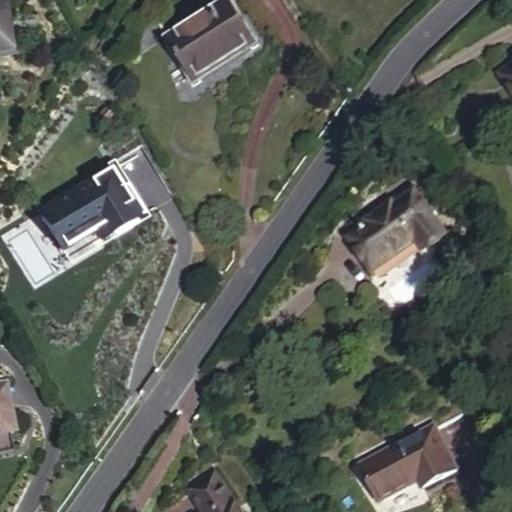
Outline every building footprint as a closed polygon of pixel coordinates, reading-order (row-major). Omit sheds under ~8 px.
[(228,0),(227,0),(169,37),(194,80),(256,43),(228,0)] [(0,51),(19,50),(14,31),(7,32),(5,2),(0,2),(0,51)] [(124,32),(136,52),(166,33),(154,13),(124,32)] [(511,63),(499,72),(511,91),(511,63)] [(111,166),(41,213),(59,240),(99,213),(106,223),(135,203),(111,166)] [(369,220),(350,235),(377,268),(418,235),(426,246),(450,227),(415,184),(396,200),(392,195),(365,216),(369,220)] [(0,431),(13,430),(5,384),(0,385),(0,431)] [(434,426),(358,466),(378,499),(418,477),(425,488),(459,468),(434,426)] [(207,508),(200,511),(246,511),(215,465),(189,482),(207,508)]
